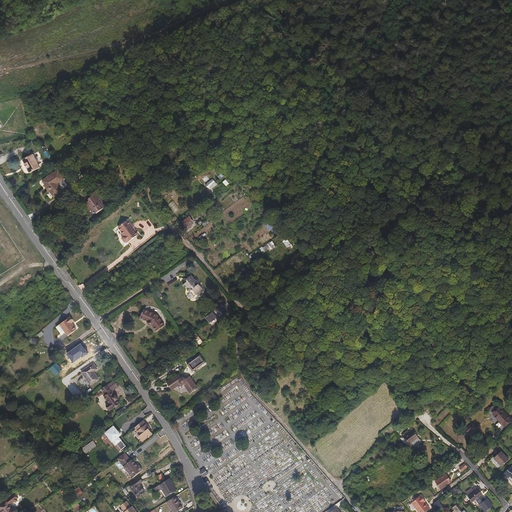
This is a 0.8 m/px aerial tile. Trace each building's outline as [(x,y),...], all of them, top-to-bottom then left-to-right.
[(40,169),(32,156),(22,162),(25,166),(24,167),(27,171),(30,175),(40,169)] [(90,174),(85,167),(78,173),(83,179),(90,174)] [(63,193),(58,186),(64,180),(58,172),(43,183),(45,187),(47,190),(48,189),(50,191),(49,192),(51,194),(55,199),(63,193)] [(217,184),(213,179),(206,185),(209,188),(211,187),(212,188),(217,184)] [(107,210),(100,201),(101,200),(96,194),(90,199),(93,202),(88,205),(90,208),(92,210),(88,213),(94,220),(107,210)] [(170,194),(164,197),(173,212),(178,209),(170,194)] [(194,223),(189,217),(183,221),(189,229),(192,227),(191,225),(194,223)] [(139,232),(128,219),(119,227),(125,234),(123,236),(123,238),(126,241),(128,241),(130,240),(139,232)] [(272,241),(261,248),(264,253),(275,247),(272,241)] [(199,284),(200,281),(199,280),(197,280),(192,274),(188,277),(187,281),(183,284),(186,288),(188,288),(191,292),(194,289),(197,294),(204,289),(199,284)] [(165,325),(156,317),(142,310),(138,319),(146,323),(145,324),(151,328),(152,327),(159,332),(165,325)] [(212,311),(205,318),(210,323),(217,316),(212,311)] [(63,329),(71,323),(71,322),(72,321),(68,317),(55,326),(60,332),(62,330),(63,329)] [(76,329),(71,323),(63,329),(68,334),(76,329)] [(44,336),(51,330),(48,327),(41,332),(44,336)] [(81,343),(66,354),(73,364),(88,353),(81,343)] [(192,360),(191,358),(186,363),(193,372),(204,362),(198,355),(192,360)] [(271,373),(265,361),(262,363),(264,368),(263,369),(265,372),(266,371),(268,375),(271,373)] [(49,368),(53,373),(60,367),(56,362),(49,368)] [(98,379),(93,371),(97,369),(93,364),(82,372),(91,385),(98,379)] [(168,389),(179,380),(175,375),(164,383),(168,389)] [(195,390),(187,377),(183,380),(181,379),(179,379),(179,380),(168,389),(170,391),(178,385),(179,386),(181,386),(182,386),(188,395),(195,390)] [(118,387),(113,380),(107,385),(111,392),(112,391),(118,387)] [(117,400),(118,399),(112,391),(111,392),(107,385),(101,389),(104,392),(105,391),(107,395),(106,396),(104,397),(109,404),(106,406),(110,411),(113,409),(115,407),(116,408),(119,407),(118,405),(120,404),(117,400)] [(511,420),(500,407),(493,414),(505,426),(511,420)] [(152,433),(148,429),(149,428),(146,424),(143,421),(135,428),(140,435),(138,437),(142,441),(152,433)] [(476,427),(471,423),(465,429),(470,433),(476,427)] [(122,435),(114,426),(106,433),(116,445),(117,444),(122,449),(126,446),(119,437),(122,435)] [(418,437),(412,429),(403,436),(411,445),(413,443),(412,442),(418,437)] [(422,442),(418,437),(412,442),(413,443),(416,447),(422,442)] [(93,449),(89,444),(82,449),(85,454),(93,449)] [(502,467),(509,460),(501,452),(494,459),(502,467)] [(131,461),(125,453),(118,459),(133,478),(142,470),(139,465),(138,466),(133,459),(131,461)] [(511,467),(502,476),(503,477),(505,475),(511,481),(511,467)] [(441,489),(451,482),(446,474),(436,481),(441,489)] [(145,492),(139,484),(142,482),(140,478),(131,485),(133,488),(132,489),(138,497),(145,492)] [(176,490),(174,488),(173,486),(174,485),(170,478),(159,485),(164,493),(166,496),(176,490)] [(83,493),(79,487),(75,490),(79,496),(83,493)] [(480,504),(485,500),(481,495),(482,494),(478,490),(475,493),(473,490),(471,488),(466,492),(470,497),(469,497),(472,501),(476,499),(480,504)] [(17,493),(6,502),(9,506),(14,501),(15,502),(16,502),(17,502),(18,502),(18,501),(19,500),(18,498),(20,497),(17,493)] [(176,511),(183,508),(176,496),(166,502),(172,511),(176,511)] [(411,503),(418,511),(424,511),(429,508),(425,502),(423,500),(424,499),(421,496),(411,503)] [(493,505),(487,498),(485,500),(480,504),(485,511),(493,505)] [(439,510),(443,507),(438,500),(434,503),(439,510)] [(136,511),(133,506),(131,507),(126,501),(120,505),(125,511),(124,511),(136,511)] [(17,511),(16,510),(15,509),(13,509),(11,509),(9,506),(6,502),(0,505),(0,511),(17,511)]
